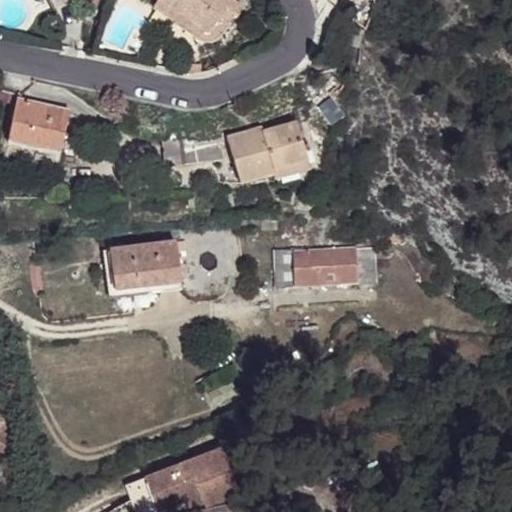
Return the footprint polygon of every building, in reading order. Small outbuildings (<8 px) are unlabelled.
[(229,23),(241,5),(233,0),(159,0),(153,8),(173,22),(179,13),(201,29),(212,29),(220,17),(229,23)] [(201,29),(179,13),(173,22),(202,42),(209,43),(217,40),(201,29)] [(346,43),(359,46),(363,29),(351,26),(346,43)] [(18,100),(9,138),(42,146),(41,149),(59,153),(68,111),(18,100)] [(227,139),(239,185),(273,176),(272,170),(307,160),(297,124),(262,133),(261,130),(227,139)] [(9,138),(8,142),(41,149),(42,146),(9,138)] [(162,141),(165,167),(222,160),(220,144),(182,148),(181,139),(162,141)] [(273,176),(274,179),(310,169),(307,160),(272,170),(273,176)] [(278,229),(277,215),(237,219),(238,228),(261,227),(261,230),(278,229)] [(110,251),(115,292),(180,283),(175,243),(110,251)] [(376,283),(375,247),(275,254),(275,290),(292,288),(292,289),(376,283)] [(0,455),(14,451),(7,432),(0,420),(0,455)] [(193,455),(195,458),(221,448),(220,444),(193,455)] [(195,458),(125,486),(135,511),(157,511),(187,500),(202,494),(205,501),(207,508),(241,496),(222,448),(221,448),(195,458)] [(202,494),(187,500),(190,507),(205,501),(202,494)]
